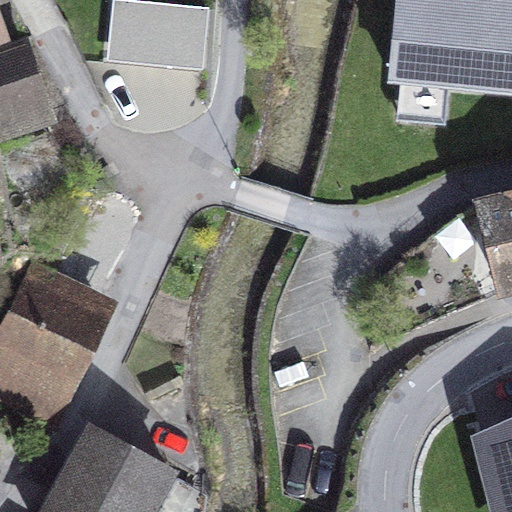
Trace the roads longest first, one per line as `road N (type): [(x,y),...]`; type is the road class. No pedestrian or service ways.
road 1 (residential): [(193,180),(105,385),(11,511)]
road 2 (residential): [(193,180),(370,236),(474,185),(511,176)]
road 3 (tertiary): [(385,511),(400,430),(426,392),(461,362),(511,341)]
road 4 (motorway): [(511,24),(316,0)]
road 5 (residential): [(237,0),(224,110),(193,180)]
